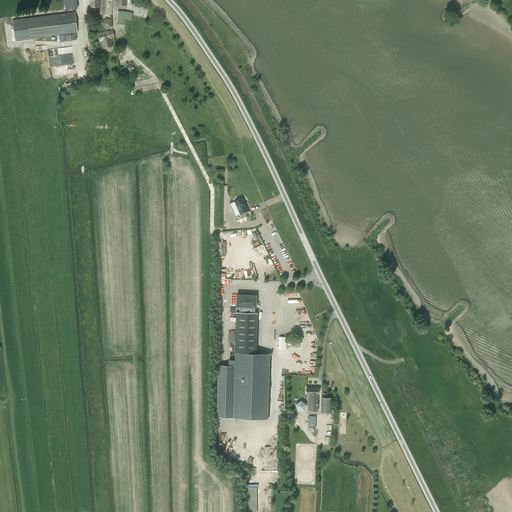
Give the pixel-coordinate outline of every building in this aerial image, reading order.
[(62,0),(64,9),(79,8),(77,0),(62,0)] [(111,15),(111,0),(100,0),(100,15),(111,15)] [(117,11),(117,22),(130,23),(125,43),(132,45),(131,52),(138,54),(146,18),(141,17),(143,12),(132,9),(131,13),(127,12),(117,11)] [(27,18),(12,20),(15,41),(30,39),(60,35),(64,35),(65,41),(76,39),(75,33),(77,33),(76,21),(75,12),(27,18)] [(104,27),(112,27),(112,18),(104,18),(104,27)] [(113,30),(98,34),(100,42),(101,41),(103,49),(112,46),(110,38),(115,37),(113,30)] [(51,56),(52,66),(74,63),(72,53),(73,53),(72,46),(49,49),(50,56),(51,56)] [(73,73),(73,66),(54,68),(55,75),(73,73)] [(226,198),(226,185),(217,185),(216,225),(224,226),(225,198),(226,198)] [(243,198),(235,201),(240,214),(248,210),(244,201),(245,201),(244,199),(243,199),(243,198)] [(236,312),(235,352),(254,353),(256,312),(255,312),(255,307),(256,307),(256,299),(256,298),(255,297),(254,296),(253,295),(252,295),(237,294),(236,306),(238,307),(237,312),(236,312)] [(254,353),(235,352),(234,365),(233,418),(268,419),(270,354),(254,353)] [(218,365),(216,417),(233,418),(234,365),(218,365)] [(306,388),(306,393),(308,393),(308,411),(318,411),(318,394),(318,388),(306,388)] [(331,413),(331,397),(328,397),(323,397),(321,397),(321,412),(331,413)] [(301,401),(296,404),(298,410),(304,410),(306,405),(301,401)]
